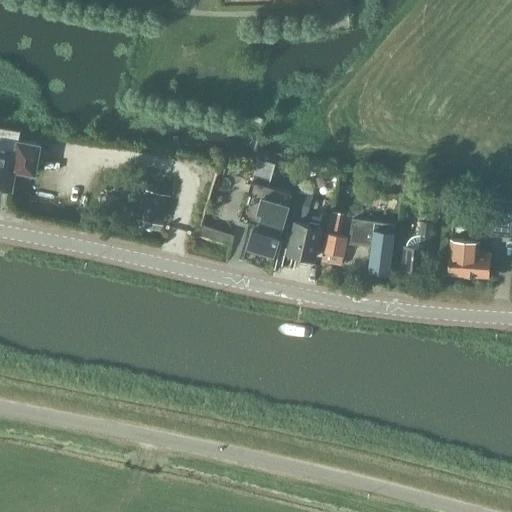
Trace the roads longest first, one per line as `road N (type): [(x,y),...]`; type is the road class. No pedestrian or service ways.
road 1 (tertiary): [(511,319),(353,305),(0,231)]
road 2 (unclassified): [(467,511),(305,469),(0,410)]
